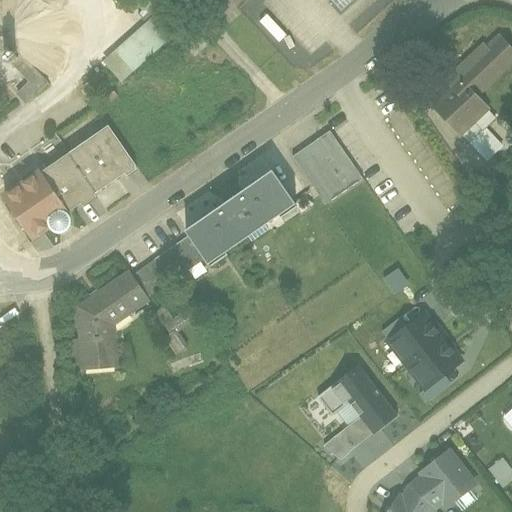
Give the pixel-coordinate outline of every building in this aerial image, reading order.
[(116,83),(170,33),(151,12),(97,62),(116,83)] [(475,93),(511,57),(511,45),(494,26),(441,76),(447,82),(428,99),(460,132),(488,106),(475,93)] [(12,93),(19,102),(36,90),(28,80),(12,93)] [(130,168),(96,118),(43,153),(77,203),(130,168)] [(328,205),(363,181),(331,134),(295,158),(328,205)] [(77,203),(43,153),(0,181),(0,203),(24,239),(77,203)] [(207,263),(292,203),(268,169),(183,230),(188,237),(203,260),(207,263)] [(203,260),(188,237),(134,274),(149,296),(203,260)] [(117,322),(152,300),(149,296),(134,274),(129,266),(74,304),(77,363),(119,362),(117,322)] [(389,294),(404,285),(394,268),(379,277),(389,294)] [(423,310),(381,343),(424,397),(466,364),(423,310)] [(374,435),(398,417),(359,366),(317,398),(332,418),(350,404),(374,435)] [(386,511),(433,511),(440,503),(444,507),(473,488),(449,451),(418,474),(419,479),(405,496),(399,492),(386,511)] [(511,471),(500,457),(485,469),(500,487),(511,476),(511,471)]
